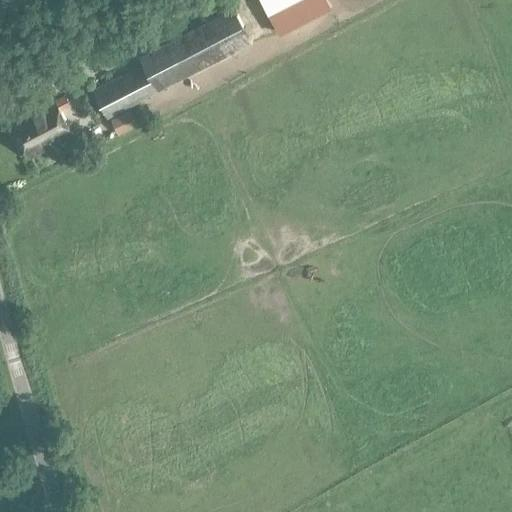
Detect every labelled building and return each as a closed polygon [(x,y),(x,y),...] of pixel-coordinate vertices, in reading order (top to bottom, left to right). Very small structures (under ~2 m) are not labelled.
[(161,0),(155,4),(160,13),(171,8),(172,11),(192,0),(161,0)] [(261,0),(279,34),(331,7),(327,0),(261,0)] [(145,62),(93,89),(107,117),(254,42),(234,4),(140,53),(145,62)] [(59,70),(53,60),(38,68),(43,78),(59,70)] [(55,98),(12,120),(30,158),(74,135),(61,110),(71,106),(65,94),(55,99),(55,98)] [(128,109),(111,118),(118,135),(136,125),(128,109)]
